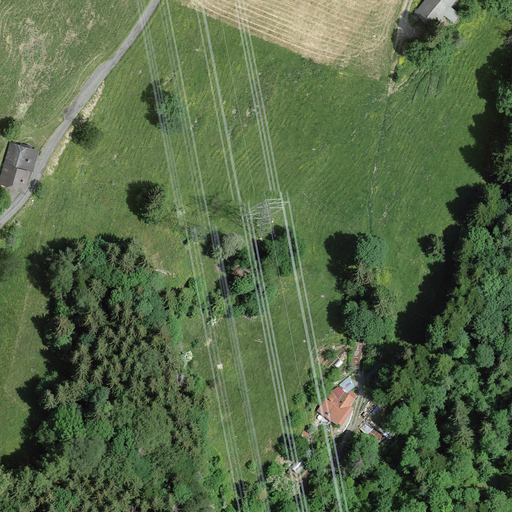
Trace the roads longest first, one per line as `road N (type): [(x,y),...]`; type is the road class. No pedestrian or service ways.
road 1 (track): [(327,511),(333,465),(362,396),(373,180),(410,0)]
road 2 (unclassified): [(156,0),(0,223)]
